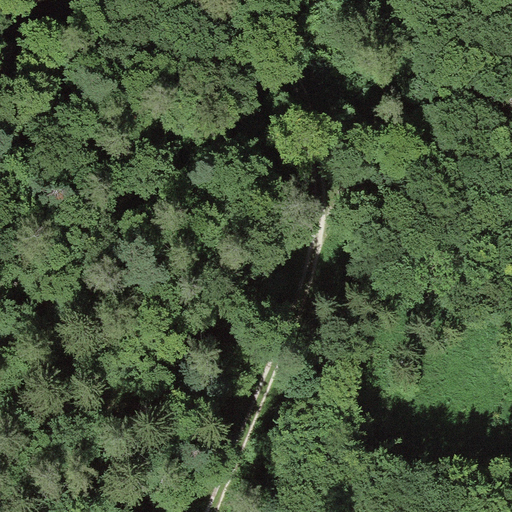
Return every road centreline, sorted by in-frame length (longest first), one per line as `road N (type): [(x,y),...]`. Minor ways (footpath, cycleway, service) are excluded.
road 1 (track): [(210,511),(295,321),(326,211),(302,96),(258,0)]
road 2 (track): [(469,0),(326,211)]
